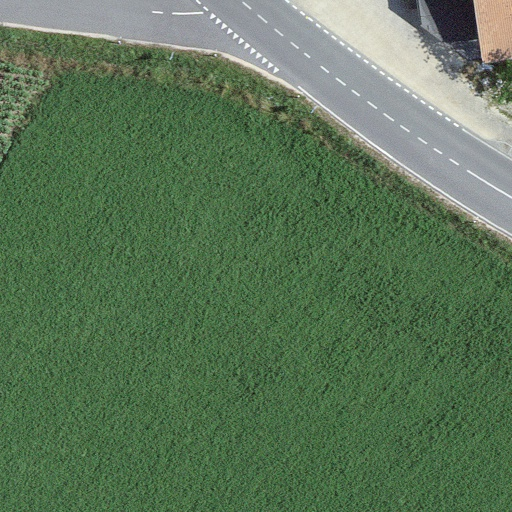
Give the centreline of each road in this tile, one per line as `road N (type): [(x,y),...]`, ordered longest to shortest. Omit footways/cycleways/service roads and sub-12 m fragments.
road 1 (tertiary): [(511,198),(274,30)]
road 2 (tertiary): [(45,0),(274,30)]
